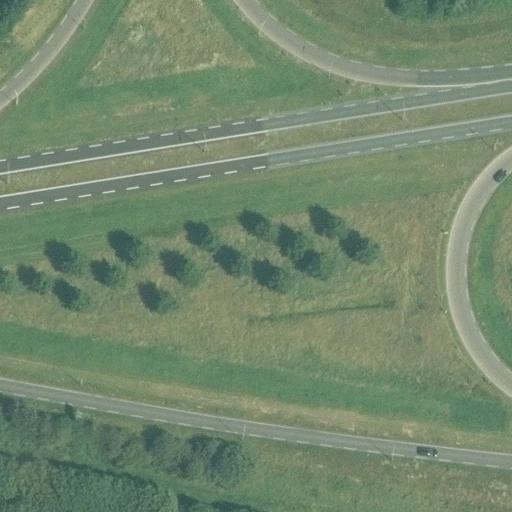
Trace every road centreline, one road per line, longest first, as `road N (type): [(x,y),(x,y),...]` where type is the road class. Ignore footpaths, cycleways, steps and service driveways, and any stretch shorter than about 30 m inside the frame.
road 1 (primary): [(511,87),(0,168)]
road 2 (primary): [(0,203),(511,125)]
road 3 (primary): [(0,386),(511,463)]
road 4 (primary): [(511,80),(347,70),(289,43),(243,0)]
road 5 (primary): [(511,385),(477,348),(456,274),(467,219),(511,161)]
road 6 (primary): [(86,0),(48,54),(0,101)]
